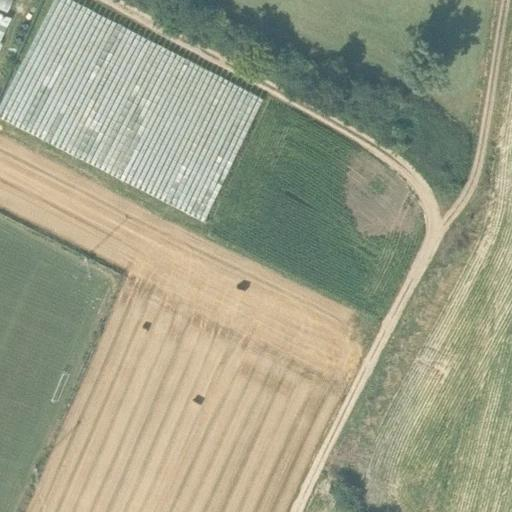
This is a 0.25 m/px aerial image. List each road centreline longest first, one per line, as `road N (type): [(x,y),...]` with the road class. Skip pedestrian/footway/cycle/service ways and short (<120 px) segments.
road 1 (track): [(431,226),(417,175),(387,150),(137,0)]
road 2 (track): [(299,511),(431,226)]
road 3 (track): [(431,226),(472,180),(502,0)]
